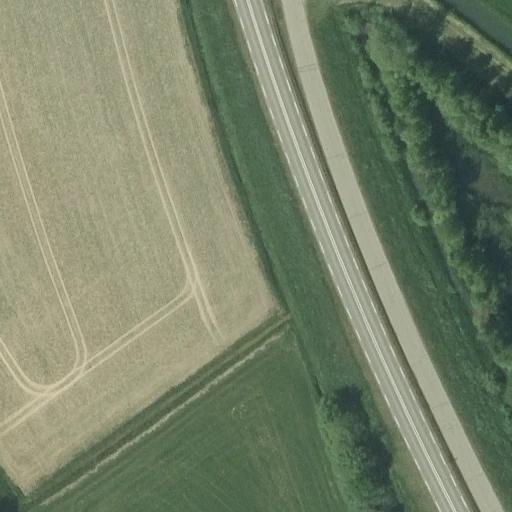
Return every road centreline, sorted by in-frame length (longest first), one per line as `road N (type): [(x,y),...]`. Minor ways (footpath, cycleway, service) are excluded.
road 1 (secondary): [(455,511),(334,246),(248,0)]
road 2 (unclassified): [(491,511),(362,234),(290,0)]
road 3 (track): [(405,0),(511,81)]
